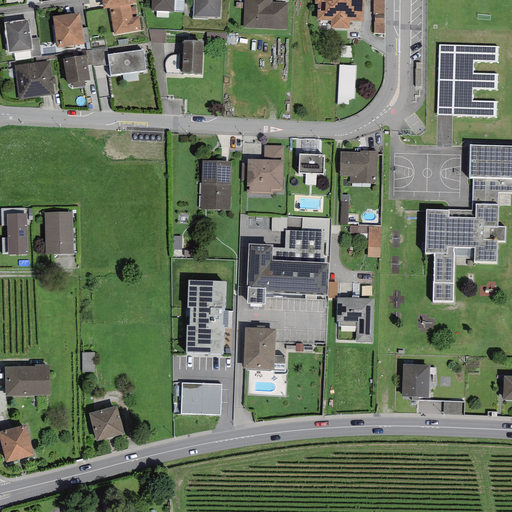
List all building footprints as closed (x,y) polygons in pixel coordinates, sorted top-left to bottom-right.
[(101,0),(103,9),(110,8),(114,35),(141,30),(139,16),(132,17),(130,4),(136,3),(135,0),(101,0)] [(151,0),(151,11),(174,12),(174,0),(151,0)] [(183,0),(174,0),(174,12),(183,12),(183,0)] [(220,18),(220,0),(194,0),(194,17),(220,18)] [(271,0),(244,0),(244,27),(286,29),(287,3),(271,2),(271,0)] [(314,0),(314,4),(318,4),(317,19),(331,20),(331,27),(349,28),(349,21),(363,22),(363,0),(314,0)] [(374,15),(384,15),(384,0),(373,0),(373,15),(374,15)] [(79,12),(52,16),(57,48),(83,44),(83,43),(81,28),(79,12)] [(374,15),(374,34),(384,34),(384,15),(374,15)] [(29,19),(4,22),(8,53),(30,50),(33,50),(31,39),(29,19)] [(166,30),(148,30),(151,42),(165,44),(166,30)] [(226,33),(206,32),(206,41),(226,42),(226,33)] [(38,38),(31,39),(33,50),(30,50),(31,57),(41,56),(38,38)] [(204,42),(184,40),(182,74),(202,75),(204,42)] [(498,46),(439,44),(436,115),(496,117),(496,102),(471,101),(472,87),(497,88),(497,74),(472,74),(473,60),(498,61),(498,46)] [(107,47),(90,50),(92,65),(93,67),(109,65),(108,55),(107,47)] [(90,50),(72,53),(73,57),(85,56),(87,66),(92,65),(90,50)] [(143,50),(108,55),(109,65),(110,75),(146,71),(143,50)] [(73,57),(62,60),(67,84),(73,83),(73,88),(85,86),(84,81),(90,80),(87,66),(85,56),(73,57)] [(50,61),(14,66),(18,100),(54,95),(53,84),(55,84),(54,77),(52,77),(50,61)] [(356,64),(338,63),(336,101),(350,102),(351,96),(354,96),(356,64)] [(511,147),(470,145),(470,177),(472,177),(472,209),(426,208),(425,254),(433,254),(432,302),(453,302),(454,248),(473,249),(473,263),(496,263),(497,241),(505,241),(505,226),(498,226),(498,191),(511,191),(511,147)] [(264,146),(264,160),(283,160),(284,146),(264,146)] [(360,152),(340,152),(340,176),(350,176),(349,183),(376,184),(377,151),(360,151),(360,152)] [(324,155),(299,154),(298,173),(323,174),(324,155)] [(264,160),(248,159),(247,164),(242,163),(241,181),(247,181),(247,186),(249,186),(249,191),(270,192),(271,189),(282,189),(283,160),(264,160)] [(202,160),(200,209),(230,211),(232,161),(202,160)] [(7,214),(25,213),(25,208),(1,209),(1,226),(7,226),(7,214)] [(72,212),(44,213),(45,255),(73,254),(72,212)] [(25,213),(7,214),(7,226),(7,238),(1,238),(2,254),(8,253),(8,255),(28,254),(27,213),(25,213)] [(380,228),(369,227),(368,257),(380,258),(380,228)] [(325,233),(285,231),(285,248),(273,247),(272,260),(325,263),(325,258),(323,258),(325,233)] [(273,245),(248,244),(246,288),(248,288),(247,303),(265,304),(265,293),(327,296),(329,263),(325,263),(272,260),(273,247),(273,245)] [(226,281),(188,280),(187,308),(190,308),(189,325),(186,325),(186,353),(223,354),(224,327),(227,327),(228,311),(225,310),(226,281)] [(374,298),(337,297),(336,322),(356,322),(356,342),(373,343),(374,298)] [(275,329),(245,328),(243,368),(273,370),(275,329)] [(83,373),(95,374),(96,354),(84,353),(83,373)] [(35,366),(4,367),(5,396),(50,395),(49,364),(35,365),(35,366)] [(430,365),(403,364),(402,396),(428,397),(430,365)] [(511,375),(504,375),(503,400),(511,400),(511,375)] [(221,385),(182,383),(181,414),(220,415),(221,385)] [(117,407),(89,413),(96,441),(124,434),(117,407)] [(26,425),(0,431),(0,442),(5,462),(33,455),(26,425)]
